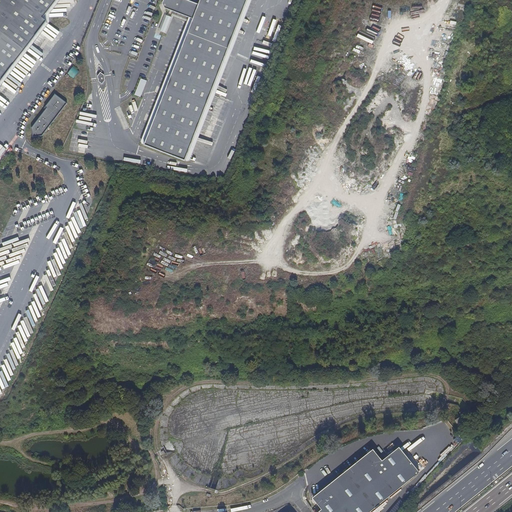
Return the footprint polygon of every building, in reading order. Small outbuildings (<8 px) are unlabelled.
[(0,0),(0,82),(46,21),(43,18),(56,0),(0,0)] [(141,145),(185,162),(247,0),(164,0),(161,8),(189,19),(141,145)] [(68,74),(72,77),(77,70),(72,67),(68,74)] [(140,79),(135,96),(141,97),(146,81),(140,79)] [(33,128),(34,136),(43,135),(68,103),(56,94),(47,107),(48,108),(33,128)] [(473,414),(468,408),(458,414),(463,421),(473,414)] [(320,511),(373,511),(421,474),(400,448),(382,463),(374,453),(330,488),(316,500),(323,509),(320,511)]
